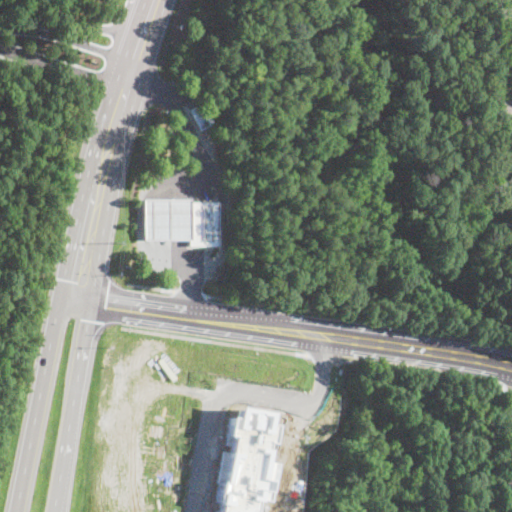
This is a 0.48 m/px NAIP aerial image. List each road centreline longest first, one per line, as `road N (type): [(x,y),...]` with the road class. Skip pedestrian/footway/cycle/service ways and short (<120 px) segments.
road 1 (secondary): [(74,298),(511,366)]
road 2 (primary): [(154,0),(123,88),(74,298)]
road 3 (primary): [(74,298),(55,316),(15,511)]
road 4 (primary): [(53,511),(86,321),(74,298)]
road 5 (residential): [(132,62),(61,36),(0,28)]
road 6 (residential): [(0,46),(123,88)]
